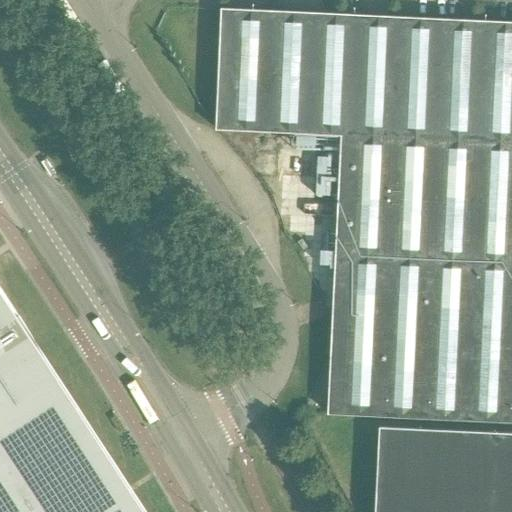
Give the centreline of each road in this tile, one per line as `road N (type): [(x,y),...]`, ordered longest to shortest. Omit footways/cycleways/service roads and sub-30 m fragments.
road 1 (unclassified): [(184,444),(266,377),(276,354),(274,321),(266,286),(90,0)]
road 2 (tertiary): [(184,444),(0,158)]
